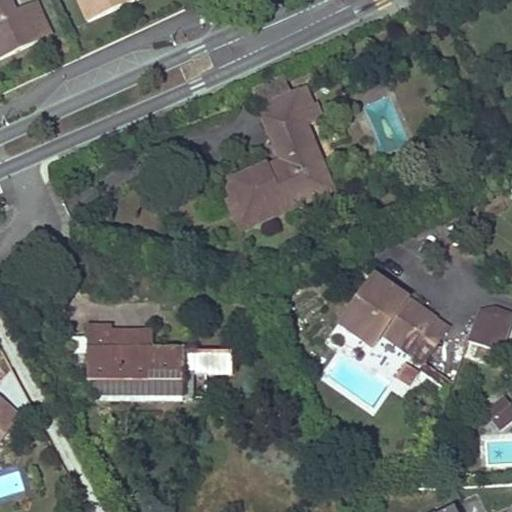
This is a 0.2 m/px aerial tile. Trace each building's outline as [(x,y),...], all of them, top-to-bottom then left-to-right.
[(78,0),(88,21),(135,0),(78,0)] [(31,1),(21,5),(11,10),(7,2),(0,4),(0,57),(47,35),(31,1)] [(298,113),(308,108),(302,92),(291,97),(298,113)] [(239,234),(334,192),(303,127),(315,122),(308,108),(298,113),(291,97),(258,112),(280,162),(224,188),(231,202),(226,204),(239,234)] [(433,320),(373,277),(339,325),(370,348),(380,333),(420,363),(423,365),(425,362),(435,347),(421,337),(433,320)] [(499,355),(511,326),(511,316),(491,310),(480,316),(469,345),(499,355)] [(433,320),(421,337),(435,347),(447,330),(433,320)] [(111,326),(89,325),(89,337),(88,352),(150,353),(151,334),(112,333),(111,326)] [(204,400),(205,377),(230,377),(231,354),(150,353),(88,352),(89,337),(69,337),(69,379),(88,379),(88,398),(179,400),(204,400)] [(402,362),(394,373),(407,382),(415,371),(402,362)] [(455,381),(425,362),(423,365),(420,363),(417,366),(441,383),(428,416),(440,421),(455,381)] [(0,379),(0,439),(17,420),(30,406),(10,369),(0,379)] [(500,437),(511,427),(511,409),(505,401),(485,417),(500,437)]
